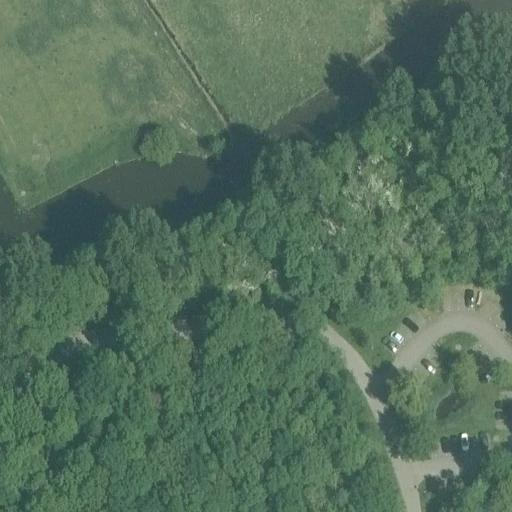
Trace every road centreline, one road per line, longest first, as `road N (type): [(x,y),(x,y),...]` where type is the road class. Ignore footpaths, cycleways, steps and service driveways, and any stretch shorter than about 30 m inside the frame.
road 1 (residential): [(0,423),(64,341),(305,323),(338,345),(373,396)]
road 2 (residential): [(511,366),(474,323),(438,324),(373,396)]
